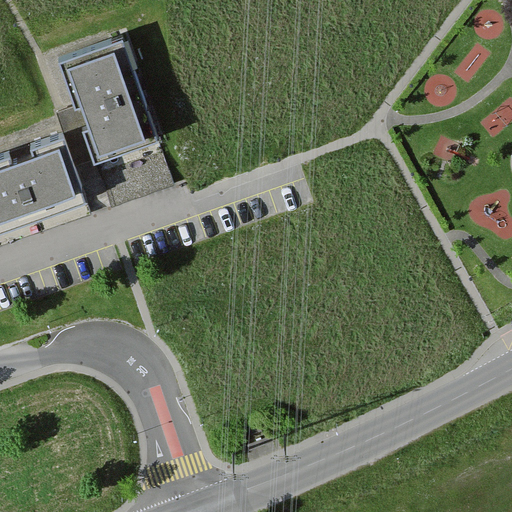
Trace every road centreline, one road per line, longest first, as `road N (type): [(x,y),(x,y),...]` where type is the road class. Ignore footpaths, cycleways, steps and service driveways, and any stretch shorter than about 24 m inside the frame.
road 1 (tertiary): [(196,511),(435,409),(511,367)]
road 2 (residential): [(0,368),(92,343),(121,348),(155,388),(193,511)]
